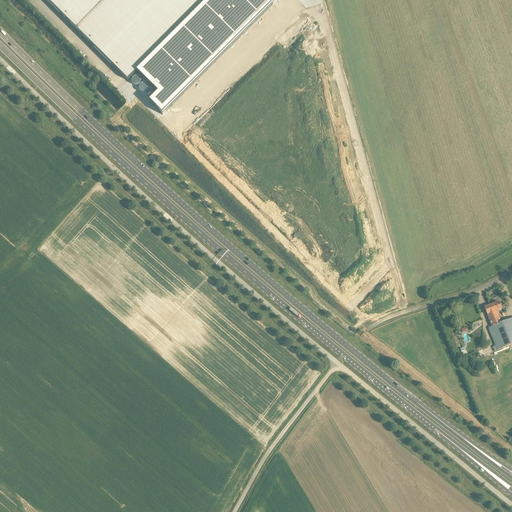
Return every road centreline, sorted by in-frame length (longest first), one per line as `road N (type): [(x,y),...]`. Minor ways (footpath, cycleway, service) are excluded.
road 1 (primary): [(0,45),(203,237),(437,431)]
road 2 (primary): [(419,405),(263,277),(0,32)]
road 3 (unclassified): [(336,362),(217,263),(0,59)]
road 4 (unclassified): [(336,362),(511,506)]
road 5 (unclassified): [(234,511),(336,362)]
road 6 (unclassified): [(379,322),(511,272)]
